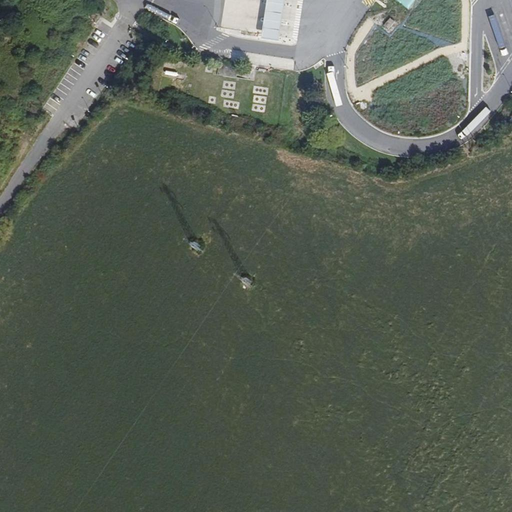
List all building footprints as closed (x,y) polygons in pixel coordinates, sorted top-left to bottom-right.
[(286,4),(286,0),(268,0),(269,1),(263,38),(280,40),(286,4)] [(415,0),(394,0),(408,10),(415,0)] [(324,58),(313,67),(315,70),(326,60),(324,58)] [(236,82),(223,81),(222,88),(235,89),(236,82)] [(254,86),(253,93),(268,95),(269,88),(254,86)] [(234,92),(221,90),(221,97),(233,99),(234,92)] [(267,96),(254,95),(253,102),(266,103),(267,96)] [(240,102),(225,100),(224,107),(239,109),(240,102)] [(266,106),(253,105),(252,112),(265,113),(266,106)]
